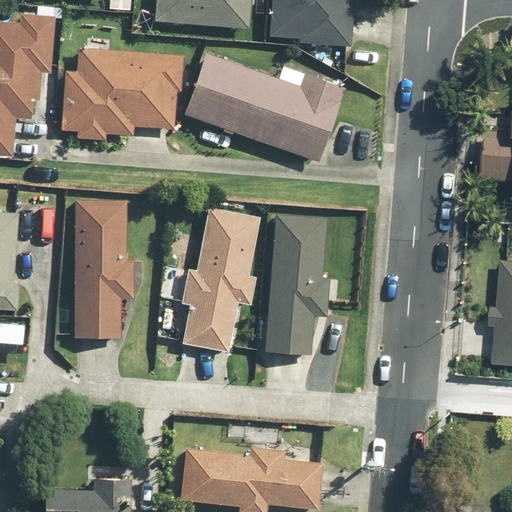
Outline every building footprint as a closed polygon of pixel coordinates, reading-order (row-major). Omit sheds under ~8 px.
[(131,0),(104,0),(104,13),(130,15),(131,0)] [(149,0),(147,22),(247,31),(249,0),(149,0)] [(269,0),(268,36),(295,38),(295,45),(348,50),(351,9),(362,0),(269,0)] [(0,157),(12,158),(14,122),(26,122),(27,102),(35,102),(37,77),(51,77),(53,19),(17,17),(17,23),(0,21),(0,157)] [(182,56),(77,48),(75,71),(61,71),(57,131),(74,133),(74,143),(103,145),(104,137),(132,139),(133,127),(169,129),(172,96),(179,96),(182,56)] [(200,54),(180,114),(315,160),(341,87),(304,74),(299,88),(200,54)] [(511,109),(511,132),(480,130),(478,181),(511,182),(511,109)] [(123,198),(70,197),(68,338),(118,338),(118,299),(129,299),(130,259),(122,259),(123,198)] [(245,274),(255,215),(204,206),(193,270),(184,268),(178,303),(186,305),(179,343),(226,351),(234,304),(247,306),(253,275),(245,274)] [(0,307),(13,309),(15,281),(9,281),(13,214),(0,213),(0,307)] [(325,217),(269,214),(261,355),(310,357),(312,316),(325,317),(327,275),(322,275),(325,217)] [(511,365),(511,260),(498,260),(496,307),(491,307),(490,324),(494,324),(492,365),(511,365)] [(182,448),(177,499),(236,505),(235,511),(266,511),(267,505),(316,510),(321,462),(281,458),(282,449),(248,446),(247,455),(182,448)] [(127,511),(130,475),(91,473),(90,491),(38,488),(36,511),(127,511)]
